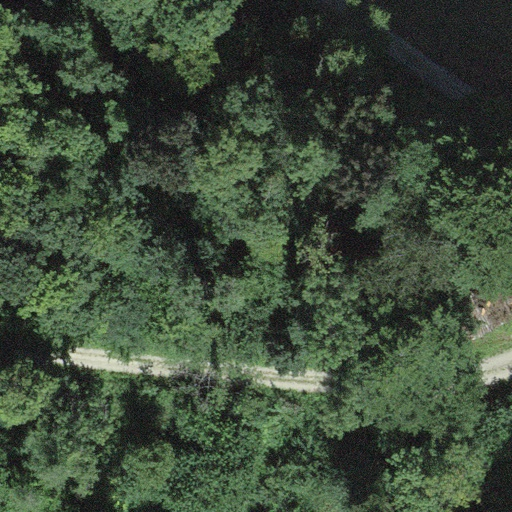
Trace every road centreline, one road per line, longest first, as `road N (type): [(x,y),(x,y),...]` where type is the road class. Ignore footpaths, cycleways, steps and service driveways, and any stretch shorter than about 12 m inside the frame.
road 1 (track): [(0,344),(213,377),(511,374)]
road 2 (track): [(511,130),(315,0)]
